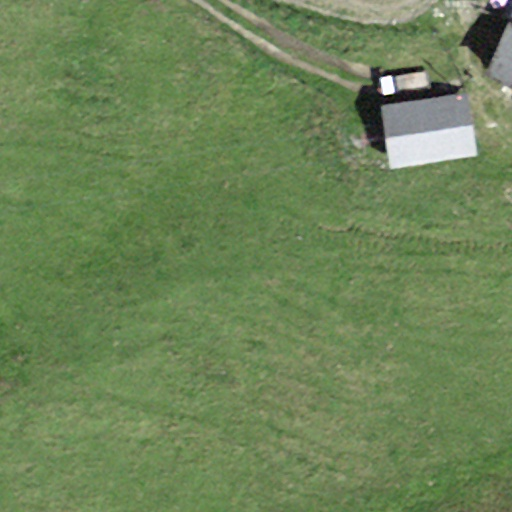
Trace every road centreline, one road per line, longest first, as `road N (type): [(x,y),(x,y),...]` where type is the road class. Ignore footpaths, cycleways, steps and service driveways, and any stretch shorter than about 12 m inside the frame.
road 1 (track): [(511,145),(445,12),(313,0)]
road 2 (track): [(388,80),(325,64),(213,0)]
